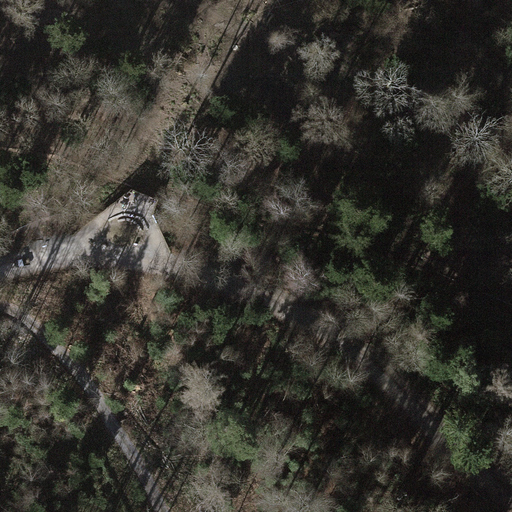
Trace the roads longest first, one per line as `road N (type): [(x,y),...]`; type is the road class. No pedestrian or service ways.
road 1 (track): [(0,273),(60,257),(116,257),(170,265),(226,287),(352,358),(511,500)]
road 2 (track): [(0,306),(86,381),(163,511)]
road 3 (track): [(387,89),(189,0)]
